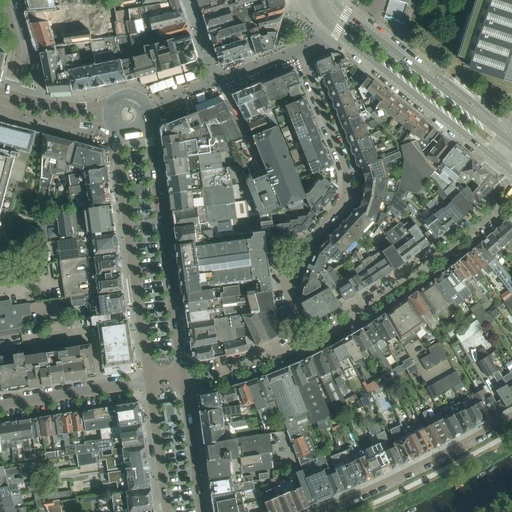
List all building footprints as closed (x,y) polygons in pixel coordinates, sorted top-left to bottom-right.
[(60,5),(58,0),(24,0),(27,10),(28,13),(57,10),(56,6),(60,5)] [(220,0),(200,5),(204,15),(229,7),(244,3),(255,0),(220,0)] [(286,4),(284,0),(255,0),(244,3),(247,15),(253,14),(259,12),(286,4)] [(389,0),(385,15),(384,18),(400,24),(400,23),(401,21),(401,20),(407,4),(408,4),(408,3),(409,0),(389,0)] [(511,82),(511,0),(474,0),(470,14),(468,13),(459,42),(461,42),(456,56),(457,57),(465,59),(467,60),(471,61),(469,68),(469,69),(511,82)] [(183,12),(179,1),(169,2),(169,3),(166,3),(128,9),(130,21),(183,13),(183,12)] [(247,15),(244,3),(229,7),(204,15),(208,28),(242,17),(247,15)] [(126,21),(130,21),(128,9),(116,11),(114,4),(113,4),(72,9),(61,10),(57,10),(28,13),(31,23),(39,47),(99,38),(103,38),(119,36),(129,35),(126,21)] [(269,17),(283,14),(286,4),(259,12),(253,14),(255,21),(257,20),(265,18),(263,13),(267,12),(269,17)] [(186,21),(183,13),(130,21),(126,21),(129,35),(130,35),(145,32),(153,30),(186,21)] [(281,21),(283,14),(269,17),(265,18),(257,20),(259,27),(281,21)] [(210,34),(244,23),(242,17),(208,28),(210,34)] [(189,33),(186,21),(153,30),(155,36),(151,37),(151,38),(147,39),(148,46),(164,41),(189,33)] [(267,32),(278,32),(281,21),(259,27),(258,27),(260,34),(267,32)] [(241,32),(246,31),(244,23),(210,34),(212,41),(241,32)] [(249,30),(250,33),(242,35),(241,32),(212,41),(215,48),(243,40),(251,37),(260,34),(258,27),(249,30)] [(150,52),(148,46),(147,39),(145,32),(130,35),(133,58),(139,77),(156,72),(150,52)] [(273,49),(278,32),(267,32),(268,34),(262,36),(260,34),(251,37),(254,48),(256,54),(273,49)] [(150,52),(156,72),(181,65),(175,44),(191,40),(189,33),(164,41),(148,46),(150,52)] [(290,47),(307,42),(304,34),(288,38),(290,47)] [(121,59),(119,36),(103,38),(104,40),(111,84),(126,81),(121,61),(120,59),(121,59)] [(224,64),(249,56),(247,50),(254,48),(251,37),(215,48),(216,53),(219,61),(224,64)] [(111,84),(104,40),(90,43),(92,54),(99,86),(111,84)] [(198,60),(191,40),(175,44),(181,65),(198,60)] [(99,86),(92,54),(86,56),(88,65),(81,67),(79,53),(66,56),(65,48),(40,53),(47,93),(72,92),(99,86)] [(341,69),(352,64),(339,54),(338,54),(337,53),(336,53),(335,53),(334,53),(322,58),(318,60),(317,60),(318,62),(317,64),(315,65),(315,66),(318,73),(320,77),(324,76),(341,69)] [(139,77),(133,58),(121,61),(126,81),(139,77)] [(345,80),(341,69),(324,76),(326,80),(325,83),(326,86),(328,86),(345,80)] [(355,82),(362,73),(357,69),(350,78),(355,82)] [(306,95),(299,78),(298,78),(296,74),(297,73),(296,72),(294,73),(293,72),(292,70),(291,71),(291,72),(286,74),(286,73),(284,74),(292,96),(294,100),(306,95)] [(361,86),(368,77),(362,73),(355,82),(360,86),(361,86)] [(292,96),(284,74),(272,78),(279,95),(289,91),(291,97),(292,96)] [(367,101),(379,86),(368,77),(361,86),(360,86),(358,89),(364,102),(367,101)] [(279,95),(272,78),(261,83),(267,100),(279,95)] [(350,91),(345,80),(328,86),(330,92),(329,93),(330,97),(332,97),(332,98),(350,91)] [(270,105),(267,100),(261,83),(247,88),(259,117),(262,115),(263,118),(267,127),(270,126),(277,123),(271,109),(270,105)] [(376,106),(387,93),(379,86),(367,101),(369,100),(376,106)] [(259,117),(247,88),(232,94),(249,127),(253,125),(256,121),(263,118),(262,115),(259,117)] [(354,102),(350,91),(332,98),(335,103),(334,105),(335,108),(337,109),(354,102)] [(385,113),(396,99),(387,93),(376,106),(377,106),(373,111),(371,114),(378,121),(381,117),(385,113)] [(307,110),(305,105),(306,104),(305,100),(303,100),(302,99),(285,106),(290,117),(307,110)] [(393,120),(404,106),(396,99),(385,113),(388,116),(389,115),(394,118),(393,119),(393,120)] [(215,106),(214,106),(220,123),(232,118),(225,102),(215,106)] [(359,113),(354,102),(337,109),(338,113),(337,114),(340,121),(359,113)] [(220,123),(214,106),(197,112),(201,123),(199,124),(201,129),(216,124),(220,123)] [(402,125),(412,112),(404,106),(393,120),(397,123),(398,122),(402,125)] [(312,121),(310,117),(310,115),(309,111),(307,111),(307,110),(290,117),(294,128),(312,121)] [(201,123),(197,112),(187,116),(192,127),(193,127),(195,132),(201,129),(199,124),(201,123)] [(411,132),(421,119),(412,112),(402,125),(401,126),(405,129),(406,128),(410,132),(411,132)] [(363,124),(359,113),(340,121),(343,128),(344,128),(346,131),(363,124)] [(168,124),(167,124),(169,135),(194,132),(195,132),(193,127),(192,127),(187,116),(177,121),(168,124)] [(236,127),(232,118),(220,123),(216,124),(220,131),(222,130),(223,131),(236,127)] [(263,118),(256,121),(253,125),(249,127),(252,133),(267,127),(263,118)] [(417,141),(429,126),(421,119),(411,132),(410,132),(402,142),(404,144),(417,139),(417,141)] [(30,154),(36,132),(36,133),(36,132),(36,131),(0,121),(0,145),(30,154)] [(317,132),(315,125),(313,126),(312,121),(294,128),(299,139),(317,132)] [(305,194),(299,179),(277,123),(270,126),(271,128),(252,135),(253,136),(251,137),(258,154),(260,153),(266,168),(244,177),(246,183),(247,183),(259,215),(271,214),(271,212),(282,208),(284,211),(304,208),(301,199),(302,199),(305,194)] [(163,144),(223,135),(222,135),(220,131),(216,124),(201,129),(195,132),(194,132),(169,135),(167,124),(162,126),(161,129),(163,144)] [(368,135),(363,124),(346,131),(348,137),(347,138),(348,141),(350,142),(368,135)] [(431,141),(438,133),(429,126),(417,141),(421,151),(431,141)] [(240,137),(236,127),(223,131),(222,130),(220,131),(222,135),(223,135),(224,134),(228,142),(240,137)] [(320,143),(319,140),(320,139),(317,132),(299,139),(303,150),(320,143)] [(67,172),(75,142),(45,134),(43,133),(40,187),(49,189),(53,174),(56,174),(56,173),(65,172),(65,171),(67,172)] [(229,151),(223,135),(163,144),(165,160),(228,151),(229,151)] [(372,146),(368,135),(350,142),(352,148),(352,150),(353,153),(354,153),(355,153),(372,146)] [(439,166),(454,146),(442,136),(427,156),(439,165),(439,166)] [(433,171),(419,153),(421,151),(417,141),(417,139),(404,144),(405,144),(401,145),(404,161),(401,178),(398,187),(407,190),(417,193),(430,176),(433,171)] [(83,169),(89,146),(75,142),(67,172),(69,173),(72,172),(73,166),(83,169)] [(325,153),(324,149),(322,149),(320,143),(303,150),(308,161),(325,155),(324,154),(325,153)] [(0,213),(9,179),(12,180),(22,183),(30,154),(0,145),(0,213)] [(106,168),(104,152),(104,150),(89,146),(83,169),(83,170),(82,171),(84,171),(106,168)] [(378,160),(372,146),(355,153),(357,159),(356,161),(357,164),(359,164),(360,168),(361,167),(378,160)] [(447,174),(464,153),(454,146),(439,166),(439,165),(438,166),(447,174)] [(220,153),(165,160),(167,175),(223,168),(220,153)] [(455,180),(458,176),(471,159),(464,153),(447,174),(455,180)] [(330,163),(329,160),(327,160),(325,155),(308,161),(313,173),(317,172),(316,171),(329,166),(329,165),(330,163)] [(361,169),(361,171),(362,174),(363,175),(365,181),(388,179),(387,176),(386,171),(386,170),(384,162),(383,162),(382,159),(381,158),(378,160),(361,167),(361,169)] [(471,179),(480,166),(471,159),(458,176),(465,183),(470,178),(471,179)] [(231,181),(231,179),(235,179),(236,184),(244,183),(238,165),(223,168),(167,175),(170,192),(232,184),(232,183),(234,183),(234,181),(231,181)] [(336,187),(330,182),(329,183),(326,180),(331,174),(334,173),(331,165),(329,166),(316,171),(317,172),(320,179),(314,186),(330,199),(335,193),(333,192),(336,189),(335,188),(336,187)] [(489,173),(480,166),(471,179),(476,183),(475,185),(474,185),(470,189),(473,193),(479,185),(489,173)] [(84,173),(69,174),(71,186),(108,181),(107,178),(106,170),(106,168),(84,171),(84,173)] [(443,179),(433,171),(430,176),(439,185),(443,179)] [(499,184),(500,182),(489,173),(479,185),(473,193),(480,201),(488,194),(499,184)] [(0,251),(18,182),(0,176),(0,251)] [(458,176),(455,180),(459,183),(461,185),(459,187),(458,189),(457,189),(472,208),(480,201),(473,193),(470,189),(465,183),(458,176)] [(363,183),(362,187),(364,188),(363,194),(382,199),(392,201),(394,198),(395,193),(386,192),(388,179),(365,181),(365,183),(363,183)] [(444,194),(452,184),(453,183),(452,183),(450,185),(443,179),(439,185),(441,187),(440,188),(444,194)] [(110,193),(108,181),(71,186),(68,187),(70,199),(76,198),(78,198),(88,196),(110,193)] [(457,189),(458,189),(453,183),(452,184),(444,194),(463,216),(472,208),(457,189)] [(233,193),(232,184),(170,192),(170,193),(172,210),(234,202),(239,202),(237,193),(233,193)] [(330,199),(314,186),(309,192),(305,194),(302,199),(305,204),(315,212),(322,204),(324,206),(330,199)] [(143,187),(135,188),(136,200),(144,198),(143,187)] [(399,201),(407,190),(398,187),(397,187),(395,193),(394,198),(392,201),(390,206),(401,213),(406,207),(399,201)] [(463,216),(444,194),(440,188),(436,191),(447,205),(443,208),(455,223),(463,216)] [(112,204),(110,193),(88,196),(78,198),(80,209),(112,204)] [(375,222),(382,199),(363,194),(362,196),(360,197),(360,200),(361,202),(359,207),(375,222)] [(443,208),(435,198),(431,201),(435,206),(430,210),(432,212),(434,214),(446,230),(447,230),(455,223),(443,208)] [(237,218),(234,202),(172,210),(174,227),(208,223),(208,222),(237,218)] [(114,229),(112,212),(111,206),(112,206),(112,204),(80,209),(77,209),(71,210),(49,212),(50,225),(58,224),(59,237),(60,237),(60,238),(62,238),(62,237),(72,235),(73,238),(73,239),(115,233),(115,232),(115,229),(114,229)] [(390,206),(389,209),(390,211),(396,218),(401,213),(390,206)] [(375,222),(359,207),(356,210),(354,210),(352,213),(353,214),(349,218),(365,232),(375,222)] [(305,229),(316,215),(311,211),(307,215),(298,216),(298,218),(290,220),(290,222),(292,232),(300,231),(301,230),(305,229)] [(385,214),(381,212),(379,218),(376,223),(379,226),(380,225),(381,222),(383,219),(385,214)] [(446,230),(434,214),(432,212),(428,216),(429,217),(426,219),(423,215),(421,217),(430,229),(437,238),(446,230)] [(271,214),(259,215),(262,231),(264,231),(272,230),(272,224),(273,224),(272,218),(271,214)] [(365,232),(349,218),(345,222),(344,222),(341,224),(341,226),(341,227),(356,241),(365,232)] [(406,220),(401,223),(408,231),(408,230),(413,237),(422,249),(429,243),(421,232),(422,232),(416,224),(412,220),(408,223),(406,220)] [(511,225),(506,221),(505,221),(498,228),(510,239),(511,239),(511,237),(511,225)] [(290,222),(273,224),(272,224),(272,230),(273,234),(276,233),(276,236),(292,234),(292,232),(290,222)] [(413,237),(408,230),(408,231),(400,222),(394,227),(413,255),(422,249),(413,237)] [(213,238),(212,229),(209,230),(208,223),(174,227),(176,237),(176,243),(200,240),(213,238)] [(356,241),(341,227),(337,231),(335,232),(333,234),(334,235),(332,237),(331,238),(345,250),(346,251),(356,241)] [(413,255),(394,227),(385,233),(388,236),(387,237),(393,244),(405,262),(413,255)] [(511,241),(510,239),(511,239),(510,239),(498,228),(496,229),(490,235),(502,247),(506,243),(511,249),(511,241)] [(437,238),(430,229),(424,233),(431,242),(437,238)] [(270,275),(269,275),(267,258),(264,237),(265,237),(264,231),(262,231),(253,232),(253,236),(252,236),(252,238),(201,245),(200,240),(176,243),(180,269),(183,293),(239,286),(239,285),(255,283),(256,283),(271,281),(270,275)] [(118,251),(115,233),(73,239),(73,238),(57,240),(60,261),(117,253),(117,252),(118,251)] [(502,247),(490,235),(489,236),(488,236),(488,237),(482,242),(481,242),(492,256),(498,251),(500,253),(500,255),(501,256),(503,256),(503,257),(506,253),(501,247),(502,247)] [(324,241),(315,251),(328,257),(338,262),(339,259),(338,258),(345,250),(331,238),(332,237),(329,236),(328,237),(326,237),(324,239),(324,241)] [(405,262),(393,244),(387,237),(388,236),(375,245),(379,251),(384,258),(392,270),(402,264),(405,262)] [(511,279),(492,256),(481,242),(475,248),(493,271),(511,294),(511,279)] [(493,271),(475,248),(467,255),(479,270),(480,270),(484,267),(489,274),(493,271)] [(323,269),(328,257),(315,251),(314,253),(313,254),(309,260),(310,262),(310,264),(308,263),(307,268),(319,273),(322,275),(328,272),(329,273),(336,269),(329,266),(327,270),(323,269)] [(392,270),(384,258),(379,251),(372,256),(383,276),(392,270)] [(120,267),(119,259),(118,253),(117,253),(60,261),(62,279),(121,271),(120,267)] [(364,259),(361,261),(364,266),(365,266),(374,281),(383,276),(372,256),(371,257),(370,255),(364,259)] [(479,270),(467,255),(463,258),(459,260),(474,279),(476,282),(484,276),(480,270),(479,270)] [(474,279),(459,260),(451,267),(461,282),(462,281),(465,286),(471,294),(472,294),(477,291),(470,282),(474,279)] [(365,266),(364,266),(360,269),(358,266),(354,269),(356,272),(357,271),(366,287),(374,281),(365,266)] [(449,268),(443,273),(457,292),(463,300),(471,294),(465,286),(462,281),(461,282),(451,267),(450,267),(449,268)] [(317,280),(319,273),(307,268),(305,272),(304,272),(302,281),(303,281),(301,286),(304,287),(302,294),(305,295),(313,290),(320,285),(317,280)] [(123,290),(121,271),(62,279),(65,298),(122,290),(123,290)] [(357,271),(356,272),(349,276),(351,278),(337,287),(345,300),(353,295),(355,294),(357,292),(359,291),(366,287),(357,271)] [(443,273),(434,279),(452,303),(455,307),(464,300),(463,300),(457,292),(443,273)] [(452,303),(434,279),(426,285),(443,310),(452,303)] [(272,291),(271,281),(256,283),(256,290),(254,290),(254,293),(272,291)] [(340,303),(332,291),(326,282),(323,284),(320,285),(313,290),(316,296),(303,304),(310,315),(312,317),(315,318),(318,316),(328,311),(340,303)] [(443,310),(426,285),(417,291),(434,316),(434,315),(443,310)] [(239,286),(183,293),(185,302),(240,295),(239,286)] [(122,290),(70,297),(71,299),(72,307),(84,305),(84,303),(90,302),(91,304),(92,307),(90,308),(91,312),(93,314),(93,316),(125,312),(126,312),(125,306),(126,306),(125,297),(124,297),(124,292),(122,292),(122,290)] [(274,311),(272,291),(254,293),(247,294),(249,304),(252,313),(258,312),(270,340),(284,333),(274,311)] [(434,316),(417,291),(408,298),(422,317),(425,322),(430,328),(432,330),(440,324),(434,315),(434,316)] [(511,295),(508,291),(500,296),(503,300),(511,295)] [(249,304),(247,294),(240,295),(185,302),(186,312),(223,307),(249,304)] [(44,305),(57,306),(58,297),(45,297),(44,305)] [(422,317),(408,298),(397,306),(416,333),(420,330),(420,328),(419,326),(425,322),(422,317)] [(505,305),(509,312),(511,315),(511,314),(511,302),(509,298),(503,302),(505,305)] [(0,303),(0,314),(5,314),(5,318),(0,318),(0,331),(10,329),(16,327),(19,326),(19,327),(23,326),(21,315),(27,314),(25,304),(25,303),(12,305),(11,304),(8,304),(3,304),(1,304),(0,303)] [(411,337),(416,333),(397,306),(391,310),(391,311),(388,313),(386,314),(397,335),(400,340),(403,338),(407,335),(408,337),(411,337)] [(224,312),(223,307),(186,312),(187,321),(236,314),(236,310),(224,312)] [(486,313),(482,307),(473,313),(477,319),(482,315),(483,315),(486,313)] [(495,308),(490,312),(494,317),(500,314),(495,308)] [(126,320),(125,312),(93,316),(86,317),(87,325),(92,325),(98,324),(101,344),(101,345),(103,356),(105,374),(103,374),(103,375),(130,371),(133,370),(132,362),(133,362),(133,361),(127,319),(126,320)] [(258,312),(252,313),(242,314),(247,325),(257,346),(270,340),(258,312)] [(397,335),(386,314),(385,314),(384,313),(373,321),(383,338),(385,342),(397,335)] [(473,313),(465,318),(469,325),(475,320),(477,319),(473,313)] [(247,325),(242,314),(237,315),(236,314),(187,321),(188,324),(189,334),(230,327),(230,328),(233,328),(236,328),(236,326),(243,325),(247,325)] [(494,320),(489,314),(485,317),(483,315),(482,315),(488,324),(489,324),(489,323),(494,320)] [(488,324),(482,315),(477,319),(475,320),(481,329),(488,324)] [(475,320),(469,325),(455,334),(461,343),(481,329),(475,320)] [(383,338),(373,321),(362,328),(375,352),(376,352),(380,359),(391,378),(399,373),(402,371),(401,371),(399,366),(398,366),(393,369),(386,358),(385,358),(376,342),(383,338)] [(245,340),(243,325),(236,326),(236,328),(233,328),(234,332),(231,333),(232,339),(219,341),(219,344),(223,344),(226,355),(247,350),(245,340)] [(10,329),(0,331),(0,335),(21,333),(19,327),(19,326),(16,327),(10,329)] [(234,332),(233,328),(230,328),(230,327),(189,334),(191,344),(191,348),(219,341),(232,339),(231,333),(234,332)] [(351,335),(350,335),(363,357),(363,356),(363,357),(364,359),(368,357),(364,350),(367,348),(371,354),(375,362),(380,359),(376,352),(375,352),(362,328),(358,330),(352,334),(351,335)] [(363,357),(350,335),(341,340),(349,356),(351,355),(354,361),(363,357)] [(349,356),(341,340),(331,346),(346,375),(347,378),(352,376),(348,368),(351,367),(346,358),(349,356)] [(448,340),(441,343),(444,348),(450,344),(448,340)] [(223,355),(219,344),(219,341),(191,348),(193,359),(196,361),(214,357),(223,355)] [(436,350),(442,347),(439,342),(427,348),(430,354),(431,353),(436,350)] [(95,375),(90,344),(79,346),(79,343),(23,352),(24,355),(29,387),(51,383),(66,380),(95,375)] [(346,375),(331,346),(321,351),(338,386),(344,383),(340,377),(346,375)] [(509,387),(489,355),(484,346),(477,350),(483,358),(477,361),(487,376),(492,373),(501,387),(495,390),(507,408),(511,405),(511,394),(508,388),(509,387)] [(448,358),(442,347),(436,350),(443,361),(448,358)] [(443,361),(436,350),(431,353),(437,364),(443,361)] [(338,386),(321,351),(312,356),(320,373),(318,374),(320,377),(336,412),(347,406),(338,386)] [(29,387),(24,355),(23,352),(13,354),(14,360),(3,361),(3,355),(0,355),(0,379),(2,391),(29,387)] [(437,364),(431,353),(430,354),(425,356),(432,368),(437,364)] [(320,373),(312,356),(303,360),(310,380),(315,378),(320,377),(318,374),(320,373)] [(432,368),(425,356),(420,360),(426,371),(432,368)] [(403,364),(399,366),(401,371),(413,364),(409,358),(402,362),(403,364)] [(310,380),(303,360),(289,366),(311,423),(328,416),(331,415),(315,378),(310,380)] [(418,369),(414,363),(407,368),(409,373),(418,369)] [(311,423),(289,366),(266,375),(278,409),(279,409),(285,426),(284,426),(286,430),(287,430),(287,432),(305,425),(311,423)] [(511,374),(509,370),(501,376),(503,378),(509,387),(508,388),(511,394),(511,374)] [(456,371),(450,374),(457,385),(462,382),(456,371)] [(403,381),(399,373),(391,378),(392,379),(390,380),(396,392),(397,391),(395,386),(398,385),(397,384),(403,381)] [(450,374),(445,377),(451,388),(457,385),(450,374)] [(278,409),(266,375),(255,379),(268,412),(269,412),(278,409)] [(445,377),(439,380),(446,391),(451,388),(445,377)] [(268,412),(255,379),(246,382),(254,403),(261,422),(271,418),(269,412),(268,412)] [(362,383),(368,393),(370,392),(379,386),(375,379),(366,384),(364,382),(362,383)] [(396,392),(390,380),(382,384),(388,395),(396,392)] [(439,380),(434,383),(440,394),(446,391),(439,380)] [(501,412),(492,395),(489,397),(487,394),(490,392),(486,385),(483,387),(483,386),(480,388),(481,390),(480,390),(475,380),(473,382),(478,392),(478,391),(493,416),(501,412)] [(254,403),(246,382),(241,384),(232,386),(237,400),(238,399),(240,405),(244,405),(244,404),(254,403)] [(456,391),(465,386),(463,382),(454,387),(456,391)] [(434,383),(427,387),(433,399),(440,394),(434,383)] [(200,392),(198,395),(198,396),(200,411),(222,408),(221,407),(220,399),(224,399),(225,402),(225,407),(230,406),(229,401),(237,400),(232,386),(200,392)] [(368,393),(360,398),(363,407),(375,402),(372,396),(377,393),(375,389),(370,392),(368,393)] [(478,391),(478,392),(470,396),(475,404),(484,421),(493,416),(478,391)] [(362,406),(359,399),(353,402),(356,408),(362,406)] [(484,421),(475,404),(469,407),(466,400),(462,403),(465,409),(464,409),(474,427),(484,421)] [(140,410),(139,405),(139,404),(137,402),(109,407),(82,411),(84,421),(100,418),(140,412),(140,410)] [(173,404),(165,405),(167,423),(167,424),(174,423),(174,422),(176,422),(175,410),(174,410),(173,404)] [(474,427),(464,409),(459,411),(455,404),(450,407),(451,409),(463,433),(474,427)] [(230,416),(230,414),(241,413),(240,405),(230,406),(225,407),(221,407),(222,408),(200,411),(202,426),(202,427),(224,424),(224,423),(231,422),(231,416),(230,416)] [(452,439),(442,418),(437,421),(431,408),(426,410),(443,444),(452,439)] [(463,433),(451,409),(441,414),(443,418),(442,418),(452,439),(463,433)] [(443,444),(426,410),(422,412),(429,425),(424,428),(423,428),(433,449),(443,444)] [(74,440),(79,440),(77,431),(83,430),(81,411),(71,413),(73,431),(74,440)] [(142,423),(141,415),(140,412),(100,418),(84,421),(85,431),(100,429),(109,428),(142,423)] [(73,431),(71,413),(60,414),(63,433),(65,449),(66,455),(76,454),(75,445),(75,443),(70,444),(68,432),(73,431)] [(63,433),(60,414),(50,416),(53,435),(54,443),(59,442),(58,434),(63,433)] [(395,428),(407,423),(403,414),(391,419),(395,428)] [(53,435),(50,416),(40,418),(42,436),(44,443),(44,447),(47,446),(46,444),(48,444),(47,436),(53,435)] [(42,436),(40,418),(30,419),(33,438),(33,442),(38,441),(37,437),(42,436)] [(33,438),(30,419),(19,421),(22,444),(23,444),(24,449),(30,448),(28,439),(33,438)] [(249,425),(248,419),(232,422),(233,428),(249,425)] [(22,444),(19,421),(9,422),(12,447),(13,462),(19,461),(18,449),(17,444),(22,444)] [(12,447),(9,422),(0,423),(0,439),(1,451),(3,464),(8,463),(7,450),(6,448),(12,447)] [(423,428),(424,428),(421,422),(412,427),(411,425),(410,426),(425,453),(433,449),(423,428)] [(109,428),(100,429),(102,439),(143,434),(142,423),(109,428)] [(403,464),(394,446),(389,448),(386,443),(389,441),(384,430),(382,432),(377,423),(372,425),(380,442),(379,443),(391,469),(403,464)] [(231,438),(229,425),(224,425),(224,424),(202,427),(204,443),(231,439),(231,438)] [(341,429),(339,424),(331,428),(334,432),(341,429)] [(315,450),(305,425),(287,432),(297,458),(298,457),(300,464),(309,460),(312,458),(317,456),(315,450)] [(406,436),(407,436),(402,425),(389,431),(395,446),(394,446),(403,464),(410,461),(416,457),(406,436)] [(406,427),(404,429),(407,436),(406,436),(416,457),(425,453),(410,426),(406,427)] [(272,453),(269,434),(269,433),(231,438),(231,439),(204,443),(207,462),(270,453),(272,453)] [(117,448),(145,444),(143,434),(102,439),(91,440),(87,441),(84,441),(84,442),(85,444),(75,445),(76,454),(101,450),(101,451),(101,450),(117,448)] [(391,469),(379,443),(370,447),(382,474),(391,469)] [(101,450),(76,454),(78,465),(100,462),(100,460),(106,459),(107,470),(126,468),(126,469),(148,465),(148,463),(147,463),(147,458),(146,453),(145,445),(145,444),(117,448),(111,449),(112,453),(102,455),(101,450),(101,451),(101,450)] [(365,459),(366,459),(362,451),(357,453),(356,453),(355,453),(351,445),(349,446),(350,448),(347,449),(350,456),(352,455),(361,474),(365,482),(374,478),(365,459)] [(344,490),(336,471),(331,473),(324,456),(329,454),(326,446),(315,450),(317,456),(318,456),(319,459),(334,495),(344,490)] [(366,449),(362,451),(366,459),(365,459),(374,478),(376,477),(382,474),(370,447),(366,449)] [(350,456),(347,449),(340,452),(355,486),(365,482),(361,474),(352,455),(350,456)] [(338,453),(330,456),(333,463),(336,471),(344,490),(355,486),(340,452),(338,453)] [(273,468),(271,461),(270,453),(207,462),(209,478),(242,473),(273,468)] [(309,460),(300,464),(302,469),(315,503),(334,495),(319,459),(318,456),(317,456),(312,458),(319,475),(312,478),(307,465),(311,463),(309,460)] [(315,503),(302,469),(298,471),(295,464),(291,466),(295,475),(297,475),(299,480),(293,482),(292,480),(287,482),(296,511),(315,503)] [(22,472),(21,466),(4,469),(3,465),(0,466),(0,476),(12,474),(22,472)] [(126,470),(108,472),(109,482),(116,481),(117,491),(151,487),(150,478),(149,474),(148,469),(148,465),(126,469),(126,470)] [(254,488),(252,475),(243,476),(242,473),(209,478),(211,486),(212,497),(244,491),(254,488)] [(24,483),(23,477),(13,479),(12,474),(0,476),(0,486),(17,484),(24,483)] [(283,511),(276,487),(274,488),(271,482),(259,487),(268,511),(283,511)] [(292,511),(296,511),(287,482),(286,482),(287,485),(281,487),(280,485),(276,487),(283,511),(292,511)] [(0,496),(19,493),(17,484),(0,486),(0,496)] [(49,485),(42,486),(43,500),(71,497),(71,491),(61,492),(50,493),(49,485)] [(112,492),(111,492),(113,511),(147,511),(154,511),(153,501),(152,496),(151,487),(117,491),(112,492)] [(244,505),(243,497),(246,496),(244,491),(212,497),(214,510),(244,505)] [(15,504),(23,503),(21,497),(20,497),(19,493),(20,493),(19,493),(0,496),(0,507),(15,504)] [(61,505),(60,500),(53,501),(53,505),(45,506),(47,511),(62,511),(61,506),(61,505)]
